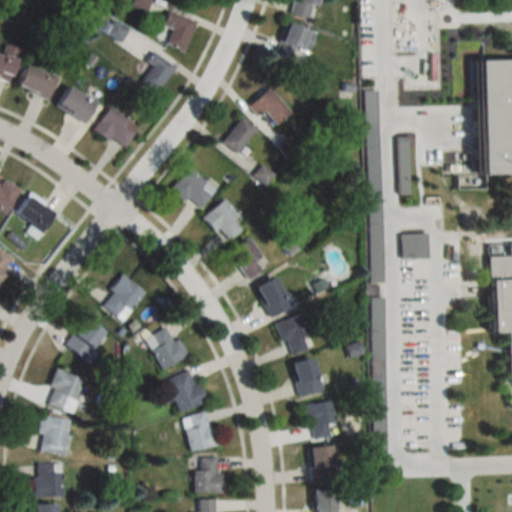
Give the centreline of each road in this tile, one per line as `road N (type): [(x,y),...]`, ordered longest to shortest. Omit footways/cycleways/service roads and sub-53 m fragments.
road 1 (residential): [(264,511),(244,379),(203,300),(117,209),(0,133)]
road 2 (residential): [(0,377),(36,306),(200,93),(240,0)]
